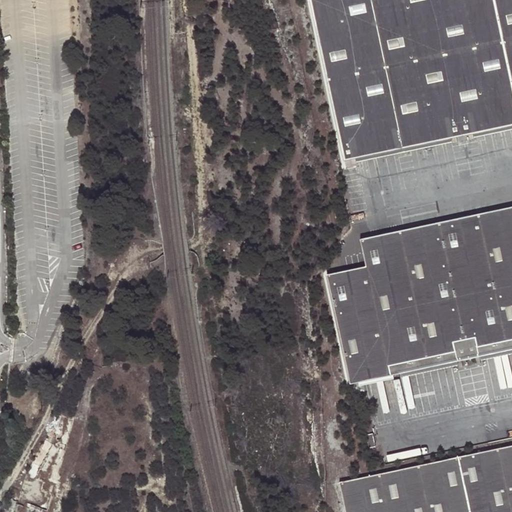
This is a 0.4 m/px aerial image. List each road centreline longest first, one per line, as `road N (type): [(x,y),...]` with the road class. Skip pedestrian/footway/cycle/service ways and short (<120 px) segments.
road 1 (track): [(0,494),(132,253),(148,251)]
road 2 (track): [(108,302),(87,427),(60,511)]
road 3 (track): [(94,372),(136,393),(147,418),(148,464)]
